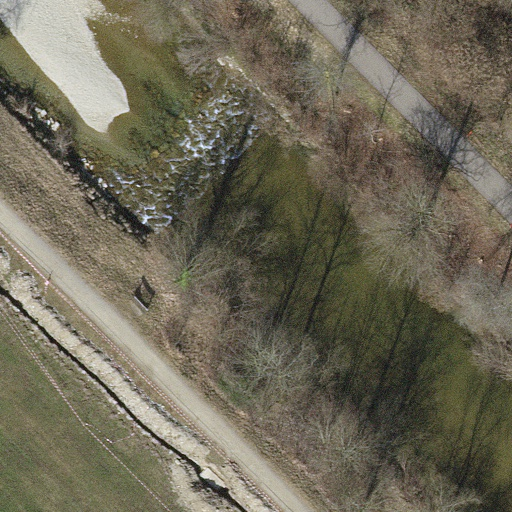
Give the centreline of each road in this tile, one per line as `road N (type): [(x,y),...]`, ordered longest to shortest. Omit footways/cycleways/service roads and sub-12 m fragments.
road 1 (track): [(292,511),(0,220)]
road 2 (track): [(294,0),(511,214)]
